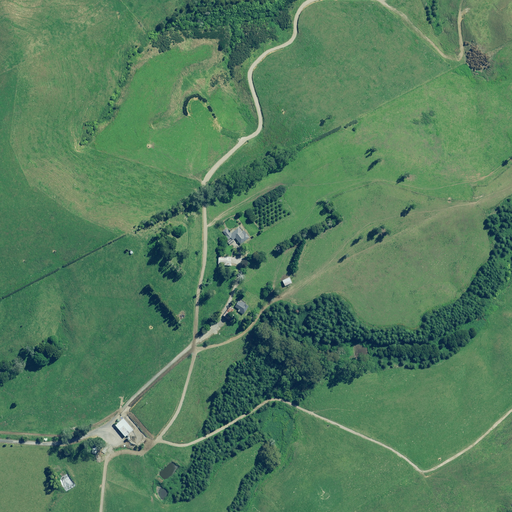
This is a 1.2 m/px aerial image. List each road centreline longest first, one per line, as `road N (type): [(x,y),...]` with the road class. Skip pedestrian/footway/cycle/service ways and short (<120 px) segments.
road 1 (track): [(100,511),(109,455),(153,444),(196,353)]
road 2 (track): [(107,461),(103,445),(0,440)]
